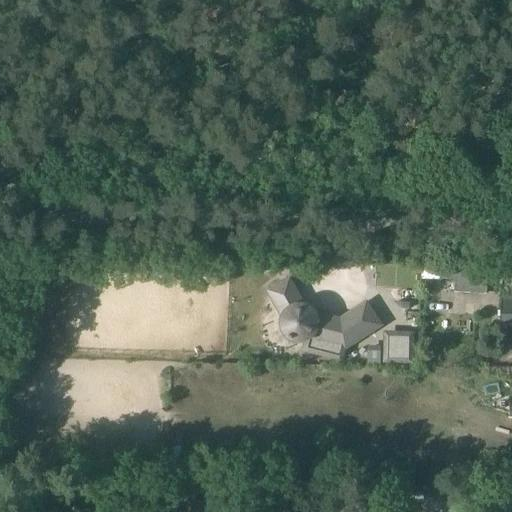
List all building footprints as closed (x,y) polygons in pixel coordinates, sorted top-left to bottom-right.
[(422,263),(418,365),(427,366),(430,277),(456,277),(456,289),(487,289),(487,264),(422,263)] [(340,317),(312,310),(311,309),(308,306),(306,305),(303,304),(288,277),(269,287),(283,314),(283,316),(283,318),(283,320),(283,322),(284,324),(284,326),(285,327),(286,329),(288,331),(287,332),(289,334),(291,335),(292,334),(294,334),(296,335),(299,335),(301,335),(303,335),(306,333),(307,334),(304,346),(339,355),(342,343),(344,343),(377,322),(365,301),(340,317)] [(511,298),(502,299),(501,329),(511,329),(511,298)] [(386,332),(385,357),(409,358),(410,332),(386,332)] [(486,476),(511,477),(511,453),(487,452),(486,473),(486,476)]
